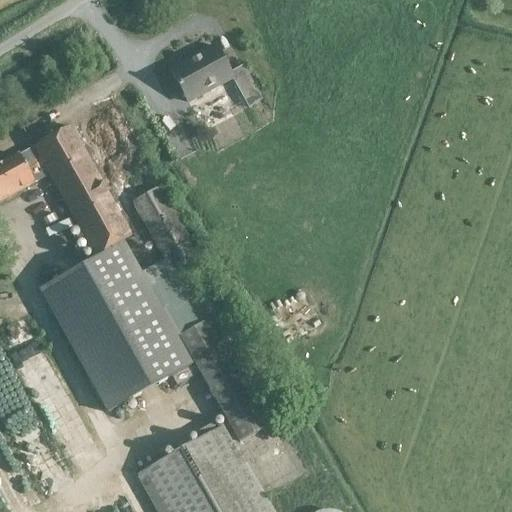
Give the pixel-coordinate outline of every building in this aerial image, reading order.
[(247,110),(261,102),(242,67),(230,75),(215,48),(169,73),(186,104),(231,79),(247,110)] [(0,169),(0,207),(34,188),(30,182),(45,173),(93,260),(124,243),(131,239),(70,131),(0,169)] [(191,248),(158,189),(128,205),(161,265),(191,248)] [(39,238),(57,228),(52,218),(34,228),(39,238)] [(39,290),(106,414),(191,367),(176,340),(124,243),(93,260),(39,290)] [(191,367),(227,432),(265,497),(307,474),(219,317),(176,340),(191,367)] [(273,330),(281,346),(303,335),(295,319),(273,330)] [(19,321),(0,331),(0,344),(73,473),(98,459),(19,321)] [(0,356),(0,413),(44,491),(68,478),(0,356)] [(7,511),(36,495),(0,432),(0,502),(5,511),(7,511)] [(272,511),(265,497),(227,432),(135,483),(151,511),(272,511)] [(128,511),(122,501),(103,511),(128,511)]
